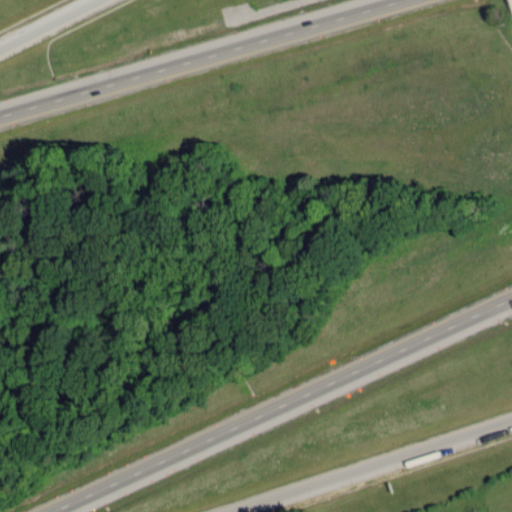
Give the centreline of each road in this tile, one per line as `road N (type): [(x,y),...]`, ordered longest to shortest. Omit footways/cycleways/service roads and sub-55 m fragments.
road 1 (motorway): [(56,511),(511,304)]
road 2 (motorway): [(401,0),(0,115)]
road 3 (motorway): [(245,511),(409,457)]
